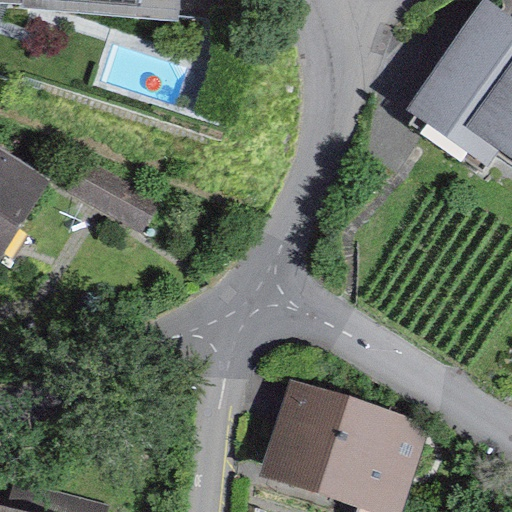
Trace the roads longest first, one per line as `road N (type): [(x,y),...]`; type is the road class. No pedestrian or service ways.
road 1 (residential): [(256,287),(305,192),(326,110),(307,0)]
road 2 (residential): [(256,287),(511,438)]
road 3 (residential): [(0,411),(220,318)]
road 4 (residential): [(204,511),(223,388),(220,318)]
